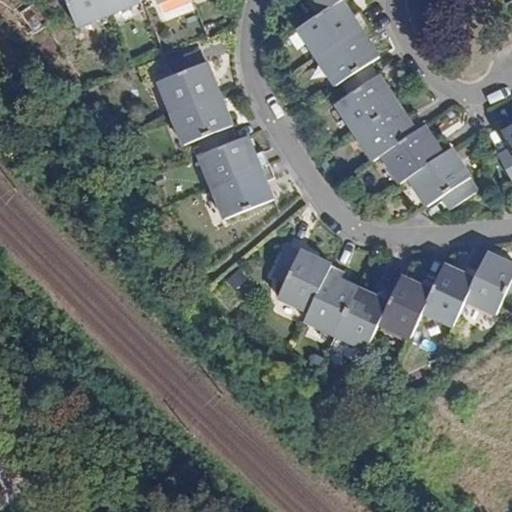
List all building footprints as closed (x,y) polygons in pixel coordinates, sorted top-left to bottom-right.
[(69,0),(81,26),(139,0),(161,0),(162,1),(164,0),(69,0)] [(312,0),(318,10),(298,24),(335,81),(338,79),(347,91),(335,100),(372,157),(381,151),(399,179),(408,174),(426,202),(440,192),(448,205),(476,188),(468,175),(470,174),(444,132),(435,138),(416,108),(404,115),(378,72),(374,75),(366,62),(378,52),(367,37),(376,31),(359,5),(350,12),(343,0),(312,0)] [(196,34),(168,47),(174,60),(159,68),(185,127),(200,121),(207,136),(201,139),(228,202),(275,180),(267,163),(278,158),(265,131),(255,136),(247,119),(236,124),(229,110),(233,107),(207,47),(203,49),(196,34)] [(511,120),(500,128),(508,141),(495,150),(511,176),(511,175),(511,120)] [(511,297),(511,258),(487,246),(479,262),(465,255),(460,263),(444,255),(437,270),(423,263),(419,272),(402,264),(398,275),(382,268),(377,278),(346,262),(350,252),(306,231),(304,235),(290,228),(277,254),(291,261),(283,279),(313,293),(309,303),(369,331),(379,312),(409,326),(422,302),(451,316),(464,293),(495,307),(501,292),(511,297)]
